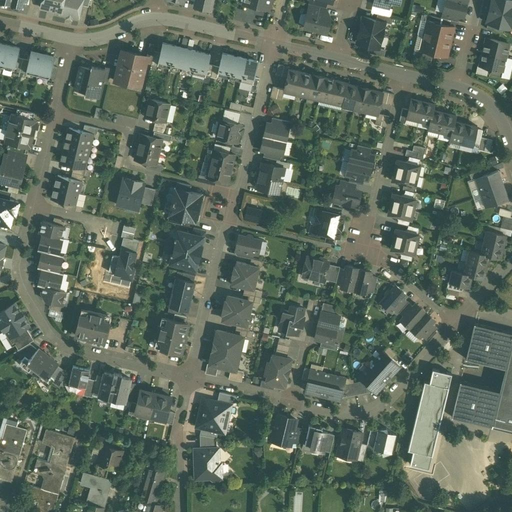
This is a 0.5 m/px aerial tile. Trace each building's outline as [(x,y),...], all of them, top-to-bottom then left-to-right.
[(42,0),(40,8),(61,13),(63,0),(42,0)] [(83,0),(63,0),(61,13),(60,15),(79,19),(83,6),(83,0)] [(212,0),(195,0),(195,5),(197,6),(198,7),(202,8),(203,7),(210,9),(212,0)] [(243,0),(243,4),(268,10),(270,3),(271,3),(271,0),(243,0)] [(467,3),(452,0),(445,0),(443,12),(458,16),(463,17),(467,3)] [(511,0),(490,0),(490,5),(487,5),(487,8),(511,14),(511,0)] [(325,7),(310,4),(308,12),(324,15),(325,7)] [(511,24),(511,14),(487,8),(486,11),(488,12),(486,22),(487,23),(505,27),(511,28),(511,24)] [(324,15),(308,12),(304,27),(326,32),(330,19),(328,16),(324,15)] [(458,16),(443,12),(441,18),(457,22),(458,16)] [(393,18),(377,14),(376,20),(385,22),(391,24),(393,18)] [(441,18),(424,14),(422,20),(427,21),(440,24),(441,18)] [(376,20),(363,17),(359,30),(382,35),(385,22),(376,20)] [(440,24),(427,21),(424,35),(450,42),(453,27),(440,24)] [(505,27),(487,23),(486,28),(504,33),(505,27)] [(382,35),(359,30),(356,43),(370,47),(379,49),(379,48),(382,35)] [(450,42),(424,35),(420,49),(420,50),(433,53),(446,56),(450,42)] [(509,44),(486,38),(482,52),(506,57),(509,44)] [(175,45),(163,43),(160,53),(157,64),(169,67),(175,45)] [(155,45),(149,44),(146,56),(147,56),(145,61),(151,63),(155,45)] [(19,48),(8,45),(2,67),(14,70),(17,58),(19,48)] [(186,48),(175,45),(169,67),(181,70),(186,48)] [(379,49),(370,47),(368,53),(384,56),(385,50),(379,48),(379,49)] [(198,51),(186,48),(181,70),(193,73),(198,51)] [(433,53),(420,50),(420,49),(415,48),(414,56),(431,60),(433,53)] [(146,56),(122,50),(116,78),(140,84),(145,61),(147,56),(146,56)] [(43,53),(31,51),(29,60),(26,72),(37,75),(43,53)] [(160,53),(154,51),(151,65),(157,66),(157,64),(160,53)] [(210,54),(198,51),(193,73),(205,75),(208,64),(210,54)] [(506,57),(482,52),(479,65),(491,68),(502,71),(506,57)] [(54,56),(43,53),(37,75),(49,78),(52,66),(54,56)] [(234,56),(222,53),(219,67),(217,74),(229,77),(234,56)] [(246,58),(234,56),(229,77),(241,80),(246,58)] [(19,77),(23,59),(17,58),(14,70),(13,75),(19,77)] [(258,61),(246,58),(241,80),(252,83),(254,77),(258,61)] [(26,72),(29,60),(23,59),(19,77),(25,78),(26,72)] [(213,65),(208,64),(205,75),(211,77),(213,65)] [(284,65),(278,64),(275,75),(281,76),(284,65)] [(219,67),(213,65),(211,77),(216,78),(217,74),(219,67)] [(290,67),(284,65),(281,76),(287,77),(289,69),(290,67)] [(58,68),(52,66),(49,78),(48,84),(54,85),(58,68)] [(104,70),(92,67),(91,69),(80,67),(75,89),(86,92),(85,94),(98,97),(102,81),(105,70),(104,70)] [(111,69),(105,67),(104,70),(105,70),(102,81),(108,83),(111,69)] [(502,71),(491,68),(489,74),(501,77),(502,71)] [(301,72),(289,69),(284,89),(284,90),(296,93),(301,72)] [(312,74),(301,72),(296,93),(307,96),(312,74)] [(324,77),(312,74),(307,96),(319,99),(324,77)] [(260,78),(254,77),(252,83),(251,91),(256,92),(260,78)] [(336,80),(324,77),(319,99),(331,101),(336,80)] [(348,83),(336,80),(331,101),(342,104),(347,84),(348,84),(348,83)] [(348,84),(347,84),(342,104),(342,105),(354,108),(359,87),(348,84)] [(278,88),(273,86),(270,97),(276,98),(278,88)] [(371,89),(359,87),(354,108),(366,111),(371,89)] [(284,89),(278,88),(276,98),(282,100),(284,90),(284,89)] [(382,92),(371,89),(366,111),(377,114),(380,102),(382,92)] [(388,93),(383,91),(382,92),(380,102),(386,103),(388,93)] [(394,94),(388,93),(386,103),(392,105),(394,94)] [(423,101),(411,98),(408,109),(406,117),(418,120),(423,101)] [(169,104),(149,99),(145,117),(156,119),(165,121),(169,104)] [(434,104),(423,101),(418,120),(429,123),(433,109),(434,104)] [(242,105),(231,102),(229,108),(241,111),(242,105)] [(272,113),(280,109),(276,102),(269,106),(272,113)] [(408,109),(402,108),(399,122),(405,123),(406,117),(408,109)] [(34,113),(17,109),(15,115),(33,119),(34,113)] [(240,113),(225,109),(222,120),(238,124),(240,113)] [(433,109),(429,123),(428,129),(439,131),(444,112),(433,109)] [(456,115),(444,112),(439,131),(450,134),(451,134),(454,121),(456,115)] [(15,115),(11,114),(8,128),(34,134),(37,120),(33,119),(15,115)] [(383,115),(377,114),(375,124),(381,126),(383,115)] [(389,116),(383,115),(381,126),(386,127),(389,116)] [(286,121),(272,118),(271,123),(285,127),(286,121)] [(165,121),(156,119),(154,125),(166,128),(167,122),(165,121)] [(222,120),(220,120),(216,137),(237,142),(242,125),(238,124),(222,120)] [(454,121),(451,134),(450,134),(449,140),(461,143),(465,123),(454,121)] [(271,123),(267,122),(264,136),(285,141),(289,127),(271,123)] [(477,126),(465,123),(461,143),(472,145),(473,146),(473,144),(477,129),(477,126)] [(98,128),(84,125),(83,131),(92,133),(96,134),(98,128)] [(166,128),(154,125),(153,131),(154,131),(164,134),(166,128)] [(34,134),(8,128),(5,142),(9,143),(26,147),(30,148),(34,134)] [(83,131),(69,128),(66,140),(90,145),(92,133),(83,131)] [(477,129),(473,144),(479,145),(481,137),(482,130),(477,129)] [(164,134),(154,131),(154,132),(153,137),(162,139),(162,140),(170,142),(172,135),(164,134)] [(153,137),(141,134),(138,147),(159,152),(162,140),(162,139),(153,137)] [(285,141),(264,136),(260,150),(265,151),(280,154),(282,155),(285,141)] [(486,139),(481,137),(479,145),(478,149),(484,150),(486,139)] [(486,139),(484,150),(489,151),(492,140),(486,139)] [(90,145),(66,140),(63,152),(87,157),(90,145)] [(26,147),(9,143),(7,149),(9,149),(25,153),(26,147)] [(472,145),(461,143),(459,149),(470,152),(472,145)] [(371,148),(357,145),(356,150),(370,154),(371,148)] [(425,148),(414,145),(412,151),(424,154),(425,148)] [(159,152),(138,147),(135,159),(147,162),(156,164),(159,152)] [(25,153),(9,149),(8,155),(8,156),(13,157),(13,161),(14,164),(24,166),(27,154),(25,153)] [(235,154),(213,149),(210,163),(232,168),(235,154)] [(356,150),(352,149),(349,162),(371,167),(374,155),(370,154),(356,150)] [(412,151),(406,149),(405,155),(422,159),(424,154),(412,151)] [(280,154),(265,151),(263,157),(279,160),(280,154)] [(87,157),(63,152),(60,164),(73,167),(84,169),(87,157)] [(24,166),(14,164),(13,161),(13,157),(8,156),(8,155),(4,154),(2,165),(1,169),(0,172),(0,180),(19,186),(24,166)] [(123,157),(117,155),(114,167),(120,168),(123,157)] [(419,165),(397,160),(395,170),(417,175),(419,165)] [(156,164),(147,162),(146,168),(161,172),(163,166),(156,164)] [(285,168),(262,162),(259,175),(282,180),(285,168)] [(371,167),(349,162),(346,175),(350,176),(364,179),(367,180),(371,167)] [(232,168),(210,163),(207,176),(207,177),(216,179),(228,182),(232,168)] [(84,169),(73,167),(72,173),(84,175),(90,177),(91,171),(84,169)] [(417,175),(395,170),(392,181),(414,186),(417,175)] [(480,170),(469,174),(471,179),(475,178),(482,175),(480,170)] [(480,192),(503,184),(498,170),(482,175),(475,178),(480,192)] [(84,175),(72,173),(71,178),(81,181),(82,181),(84,175)] [(207,176),(199,174),(197,181),(215,185),(216,179),(207,177),(207,176)] [(71,178),(58,175),(55,187),(78,193),(81,181),(71,178)] [(282,180),(259,175),(256,188),(269,191),(279,193),(282,180)] [(364,179),(350,176),(348,182),(356,183),(362,185),(364,179)] [(116,205),(138,210),(140,202),(144,187),(145,183),(123,177),(116,205)] [(348,182),(340,180),(339,186),(354,189),(356,183),(348,182)] [(191,185),(177,182),(175,188),(190,191),(191,185)] [(503,184),(480,192),(485,206),(508,198),(503,184)] [(354,189),(339,186),(337,192),(334,192),(332,200),(357,206),(359,197),(356,196),(357,190),(354,189)] [(78,193),(55,187),(52,200),(65,203),(75,205),(78,193)] [(155,189),(144,187),(140,202),(151,205),(155,189)] [(190,191),(175,188),(172,202),(200,208),(200,204),(198,204),(201,194),(190,191)] [(11,192),(0,189),(0,197),(10,200),(11,192)] [(416,193),(405,190),(404,193),(400,195),(415,198),(416,193)] [(279,193),(269,191),(267,196),(281,200),(282,194),(279,193)] [(400,195),(393,193),(391,204),(413,209),(415,199),(400,195)] [(0,197),(0,223),(10,225),(13,210),(16,210),(18,202),(10,200),(0,197)] [(434,198),(433,205),(443,206),(444,199),(434,198)] [(200,208),(172,202),(169,215),(183,219),(194,221),(197,211),(199,212),(200,208)] [(75,205),(65,203),(63,209),(81,213),(82,207),(75,205)] [(413,209),(391,204),(388,214),(395,216),(410,219),(410,220),(413,209)] [(342,209),(325,205),(323,211),(341,215),(342,209)] [(244,219),(259,222),(261,209),(246,207),(244,219)] [(511,211),(499,208),(498,214),(503,215),(510,217),(511,211)] [(323,211),(318,209),(314,226),(315,228),(316,230),(317,232),(319,233),(326,234),(337,237),(338,237),(344,215),(341,215),(323,211)] [(183,219),(169,215),(168,221),(182,225),(183,219)] [(410,219),(395,216),(398,220),(397,223),(408,225),(410,219)] [(65,220),(54,218),(52,223),(64,226),(65,220)] [(52,223),(43,221),(40,233),(42,234),(42,233),(61,238),(64,226),(52,223)] [(511,228),(511,223),(502,221),(500,227),(511,230),(511,228)] [(135,228),(124,225),(123,231),(134,234),(135,228)] [(408,225),(407,228),(403,230),(417,234),(419,228),(408,225)] [(206,231),(193,228),(192,234),(203,236),(203,237),(205,237),(206,231)] [(403,230),(396,228),(393,239),(416,244),(418,234),(403,230)] [(174,247),(201,253),(203,244),(201,244),(203,237),(203,236),(192,234),(178,230),(176,238),(175,237),(174,239),(175,240),(174,247)] [(506,234),(486,230),(483,241),(503,246),(506,234)] [(123,231),(121,237),(133,239),(134,234),(123,231)] [(61,238),(42,233),(42,234),(38,250),(42,251),(59,255),(63,238),(61,238)] [(337,237),(326,234),(324,242),(336,245),(337,237)] [(261,240),(253,238),(251,236),(248,235),(246,236),(239,235),(236,249),(240,250),(253,253),(258,254),(261,240)] [(123,238),(121,249),(122,250),(136,253),(139,241),(123,238)] [(416,244),(393,239),(391,249),(398,251),(412,255),(413,255),(416,244)] [(503,246),(483,241),(481,252),(481,253),(488,255),(500,258),(503,246)] [(201,253),(174,247),(172,254),(171,253),(170,256),(172,256),(170,263),(184,266),(195,269),(195,268),(197,262),(199,262),(201,253)] [(136,253),(122,250),(120,257),(112,255),(110,264),(114,265),(112,273),(121,275),(120,277),(131,280),(134,268),(132,268),(136,253)] [(253,253),(240,250),(238,256),(251,259),(252,259),(253,253)] [(488,255),(481,253),(481,252),(469,250),(466,261),(486,266),(488,255)] [(59,255),(42,251),(38,268),(41,269),(42,268),(59,273),(59,272),(63,256),(59,255)] [(412,255),(398,251),(401,255),(400,258),(411,260),(412,255)] [(328,262),(307,257),(302,276),(324,281),(324,279),(328,264),(328,262)] [(252,259),(251,259),(250,264),(259,267),(261,267),(262,261),(252,259)] [(250,264),(236,261),(235,267),(233,267),(232,273),(256,278),(259,267),(250,264)] [(486,266),(466,261),(464,273),(471,275),(483,278),(486,266)] [(340,267),(328,264),(324,279),(336,282),(335,284),(336,284),(336,282),(340,267)] [(195,269),(184,266),(183,272),(195,276),(197,269),(195,268),(195,269)] [(359,269),(346,266),(345,270),(341,285),(341,288),(353,291),(359,269)] [(59,273),(42,268),(41,269),(38,285),(43,287),(44,286),(59,290),(63,273),(59,272),(59,273)] [(345,270),(339,268),(336,282),(336,284),(341,285),(345,270)] [(371,272),(359,269),(353,291),(366,294),(367,291),(370,276),(371,272)] [(464,273),(452,270),(449,282),(468,286),(471,275),(464,273)] [(102,282),(129,288),(131,280),(120,277),(121,275),(112,273),(105,271),(102,282)] [(183,272),(177,271),(176,277),(193,281),(195,276),(183,272)] [(256,278),(232,273),(231,279),(232,279),(231,284),(244,287),(254,290),(256,278)] [(377,277),(370,276),(367,291),(373,293),(377,277)] [(193,281),(176,277),(172,292),(191,296),(194,282),(193,281)] [(406,295),(395,285),(391,291),(388,291),(386,293),(386,296),(381,302),(391,311),(392,311),(403,298),(406,295)] [(59,290),(44,286),(43,287),(42,293),(47,302),(50,303),(61,306),(65,291),(59,290)] [(254,290),(244,287),(243,293),(261,297),(262,291),(254,290)] [(459,291),(448,288),(446,294),(458,296),(459,291)] [(191,296),(172,292),(169,306),(183,309),(187,310),(191,296)] [(243,293),(242,299),(251,301),(259,303),(261,297),(243,293)] [(242,299),(228,296),(227,302),(225,301),(224,307),(248,313),(251,301),(242,299)] [(315,299),(309,297),(306,309),(312,310),(315,299)] [(403,298),(392,311),(397,315),(399,313),(408,302),(403,298)] [(413,306),(408,302),(399,313),(403,316),(413,306)] [(61,306),(50,303),(48,309),(50,309),(60,312),(61,306)] [(336,306),(323,303),(321,312),(330,314),(330,312),(334,313),(336,306)] [(403,316),(400,320),(410,328),(425,312),(415,303),(403,316)] [(14,304),(0,312),(0,319),(1,322),(0,322),(0,324),(4,331),(6,330),(10,336),(10,337),(14,335),(26,328),(28,326),(23,318),(24,317),(21,311),(19,312),(14,304)] [(304,308),(291,305),(289,311),(283,310),(279,327),(287,329),(286,332),(298,335),(300,327),(302,327),(304,317),(302,316),(304,308)] [(183,309),(169,306),(168,312),(175,314),(181,315),(183,309)] [(248,313),(224,307),(223,313),(224,314),(223,319),(237,322),(246,324),(248,313)] [(60,312),(50,309),(48,315),(61,318),(63,312),(60,312)] [(104,314),(88,310),(87,312),(86,313),(80,312),(75,335),(87,338),(86,339),(93,340),(93,339),(105,342),(110,319),(105,318),(104,316),(104,314)] [(330,314),(321,312),(318,325),(336,330),(339,316),(330,314)] [(435,320),(425,312),(410,328),(420,337),(421,335),(432,323),(435,320)] [(181,315),(175,314),(173,320),(185,323),(186,316),(181,315)] [(173,320),(165,318),(164,323),(162,324),(160,324),(156,340),(158,341),(159,343),(158,347),(181,353),(183,341),(184,342),(186,335),(185,335),(188,323),(185,323),(173,320)] [(246,324),(237,322),(236,328),(249,331),(251,325),(246,324)] [(432,323),(421,335),(427,340),(437,328),(432,323)] [(511,332),(475,324),(475,323),(474,323),(465,359),(466,359),(466,358),(505,368),(506,368),(511,341),(511,332)] [(336,330),(318,325),(314,339),(321,340),(333,343),(336,330)] [(16,344),(19,349),(29,343),(33,340),(26,328),(14,335),(18,340),(14,342),(16,344)] [(249,331),(236,328),(234,334),(243,336),(252,338),(253,332),(249,331)] [(234,334),(217,330),(213,347),(239,353),(243,336),(234,334)] [(10,337),(10,336),(7,338),(12,347),(16,344),(14,342),(18,340),(14,335),(10,337)] [(291,340),(279,338),(278,343),(289,346),(291,340)] [(333,343),(321,340),(320,346),(336,350),(338,344),(333,343)] [(511,341),(506,368),(505,368),(499,391),(500,391),(492,427),(511,431),(511,341)] [(19,349),(15,352),(23,358),(25,356),(28,359),(29,358),(29,359),(37,349),(29,343),(19,349)] [(289,346),(278,343),(276,349),(288,352),(289,346)] [(396,354),(387,346),(383,351),(392,359),(396,354)] [(239,353),(213,347),(209,364),(231,369),(235,370),(239,353)] [(43,351),(38,348),(37,349),(29,359),(29,358),(28,359),(34,363),(31,368),(36,372),(48,355),(43,351)] [(288,352),(276,349),(275,355),(287,358),(288,352)] [(392,359),(383,351),(375,360),(392,374),(400,365),(392,359)] [(48,355),(36,372),(41,375),(44,371),(50,375),(57,365),(59,364),(54,360),(48,355)] [(275,355),(272,355),(271,362),(269,362),(269,363),(267,365),(266,366),(266,368),(266,370),(267,372),(266,374),(268,374),(266,382),(275,384),(284,386),(291,359),(287,358),(275,355)] [(23,358),(19,363),(29,371),(31,368),(34,363),(28,359),(25,356),(23,358)] [(392,374),(375,360),(367,369),(384,383),(392,374)] [(65,371),(57,365),(50,375),(54,379),(52,381),(61,388),(65,371)] [(90,369),(73,365),(69,383),(85,387),(86,387),(88,379),(90,369)] [(310,370),(304,368),(302,380),(307,381),(310,370)] [(429,382),(448,386),(452,372),(432,368),(429,382)] [(235,370),(231,369),(228,379),(241,382),(243,372),(235,370)] [(384,383),(367,369),(359,378),(362,380),(371,389),(376,392),(384,383)] [(322,372),(310,370),(307,381),(305,391),(317,394),(322,372)] [(50,375),(44,371),(41,375),(38,378),(48,386),(52,381),(54,379),(50,375)] [(113,375),(104,372),(103,377),(99,392),(99,396),(112,399),(118,374),(114,373),(113,375)] [(322,372),(317,394),(328,397),(333,375),(322,372)] [(130,379),(121,376),(121,375),(118,374),(112,399),(125,402),(126,398),(129,383),(130,379)] [(103,377),(97,375),(96,381),(94,391),(99,392),(103,377)] [(345,378),(333,375),(328,397),(340,399),(341,397),(344,384),(345,378)] [(96,381),(88,379),(86,387),(85,387),(83,395),(92,397),(94,391),(96,381)] [(371,389),(362,380),(360,382),(362,394),(368,393),(371,389)] [(429,382),(424,380),(423,381),(424,381),(408,449),(407,449),(407,450),(413,451),(432,456),(448,386),(429,382)] [(266,382),(261,381),(260,386),(273,390),(275,384),(266,382)] [(499,391),(461,382),(460,381),(451,417),(452,417),(491,426),(492,427),(500,391),(499,391)] [(360,382),(354,383),(356,395),(362,394),(360,382)] [(129,383),(126,398),(131,400),(135,384),(129,383)] [(354,383),(348,384),(350,396),(356,395),(354,383)] [(348,384),(344,384),(341,397),(344,397),(350,396),(348,384)] [(156,393),(140,389),(137,403),(135,411),(134,413),(135,413),(150,416),(156,393)] [(238,397),(219,392),(217,402),(230,405),(237,401),(238,397)] [(171,397),(156,393),(150,416),(165,420),(166,420),(168,411),(171,397)] [(217,402),(208,400),(202,404),(197,426),(201,427),(218,431),(224,432),(226,421),(227,421),(228,420),(229,418),(228,416),(230,405),(217,402)] [(137,403),(131,402),(128,414),(134,415),(135,413),(134,413),(137,403)] [(20,413),(10,410),(6,423),(17,426),(20,413)] [(175,413),(168,411),(166,420),(165,420),(165,422),(172,424),(175,413)] [(287,416),(278,414),(276,420),(273,432),(272,440),(290,444),(291,441),(294,427),(296,420),(287,417),(287,416)] [(276,420),(270,419),(267,431),(273,432),(276,420)] [(17,426),(6,423),(2,438),(0,437),(0,449),(19,455),(27,429),(17,426)] [(70,425),(67,433),(74,434),(76,427),(70,425)] [(316,427),(309,425),(304,443),(304,444),(311,446),(316,427)] [(218,431),(201,427),(200,435),(216,438),(218,431)] [(301,429),(294,427),(291,441),(297,443),(301,429)] [(327,433),(321,431),(322,428),(316,427),(311,446),(311,449),(312,449),(323,451),(327,433)] [(362,432),(343,428),(341,436),(339,435),(337,445),(339,445),(337,455),(355,459),(356,459),(359,443),(362,432)] [(396,435),(387,433),(386,428),(377,430),(377,431),(374,445),(373,449),(381,451),(383,456),(392,453),(392,452),(396,435)] [(74,437),(46,429),(42,441),(54,448),(50,462),(66,466),(74,437)] [(377,431),(370,429),(367,443),(374,445),(377,431)] [(334,435),(327,433),(323,451),(330,452),(334,435)] [(216,438),(200,435),(200,449),(217,448),(216,438)] [(311,446),(304,444),(304,443),(303,443),(302,450),(311,452),(312,449),(311,449),(311,446)] [(367,445),(359,443),(356,459),(355,459),(354,459),(363,461),(367,445)] [(123,451),(102,445),(97,463),(109,466),(117,469),(123,451)] [(200,449),(194,449),(195,479),(211,478),(211,479),(213,480),(218,480),(220,478),(221,478),(221,463),(219,463),(218,448),(217,448),(200,449)] [(19,455),(0,449),(0,478),(4,480),(12,482),(19,455)] [(429,468),(432,456),(413,451),(410,463),(429,468)] [(50,462),(37,458),(34,469),(47,473),(47,475),(43,489),(58,494),(66,466),(50,462)] [(165,470),(136,461),(133,472),(147,476),(140,497),(155,502),(165,470)] [(109,466),(97,463),(94,474),(105,478),(109,466)] [(94,474),(83,471),(81,481),(93,484),(88,502),(104,507),(112,480),(105,478),(94,474)] [(12,482),(4,480),(1,491),(8,493),(12,482)] [(43,489),(29,485),(25,496),(40,500),(36,511),(52,511),(58,494),(43,489)] [(295,493),(294,511),(301,511),(303,493),(295,493)] [(140,497),(135,495),(131,507),(145,511),(144,511),(160,511),(163,504),(140,497)] [(88,502),(75,499),(72,510),(79,511),(102,511),(104,507),(88,502)]
